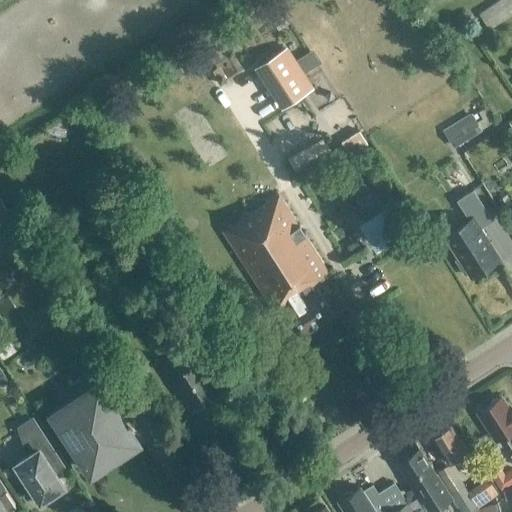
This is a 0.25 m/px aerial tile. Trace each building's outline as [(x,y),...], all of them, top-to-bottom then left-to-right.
[(511,0),(496,0),(477,13),(488,30),(490,29),(511,14),(508,10),(511,7),(511,0)] [(262,63),(288,105),(319,85),(293,43),(262,63)] [(444,131),(454,148),(482,130),(472,114),(444,131)] [(281,145),(278,128),(262,131),(264,148),(281,145)] [(368,144),(360,131),(341,142),(349,156),(368,144)] [(245,171),(263,158),(254,145),(236,158),(245,171)] [(455,259),(464,274),(467,272),(470,276),(500,257),(480,227),(492,219),(473,189),(457,199),(469,219),(443,235),(458,257),(455,259)] [(299,335),(333,313),(314,282),(329,272),(279,194),(222,230),(273,308),(282,302),(284,306),(282,308),(299,335)] [(0,224),(13,217),(0,197),(0,224)] [(384,207),(363,221),(377,242),(398,228),(384,207)] [(217,345),(197,358),(196,356),(189,361),(179,346),(169,353),(180,369),(170,376),(190,406),(189,406),(191,410),(207,399),(205,396),(217,388),(211,380),(232,367),(217,345)] [(98,384),(68,404),(54,413),(49,416),(62,436),(66,433),(91,471),(136,442),(114,409),(118,406),(112,396),(108,399),(98,384)] [(511,458),(511,408),(511,406),(507,403),(500,394),(487,402),(488,404),(477,411),(488,427),(486,427),(495,441),(504,436),(511,448),(511,453),(510,455),(511,458)] [(39,505),(51,497),(49,495),(63,486),(47,462),(56,455),(32,418),(17,427),(27,456),(15,464),(33,491),(31,493),(39,505)] [(465,470),(476,464),(460,438),(459,439),(450,426),(432,437),(448,462),(456,457),(465,470)] [(424,482),(427,488),(419,494),(430,511),(451,497),(436,474),(435,474),(418,448),(409,454),(406,453),(402,456),(401,459),(398,461),(415,488),(424,482)] [(501,469),(491,475),(500,490),(511,483),(511,469),(504,474),(501,469)] [(0,482),(0,511),(6,511),(0,502),(9,496),(0,482)] [(462,511),(472,511),(478,509),(462,485),(450,493),(462,511)] [(511,485),(503,491),(504,492),(505,498),(511,496),(511,485)] [(345,511),(374,511),(359,487),(349,493),(346,492),(341,495),(341,498),(338,500),(345,511)] [(413,511),(407,502),(391,511),(413,511)] [(477,509),(477,511),(499,511),(497,503),(477,509)]
